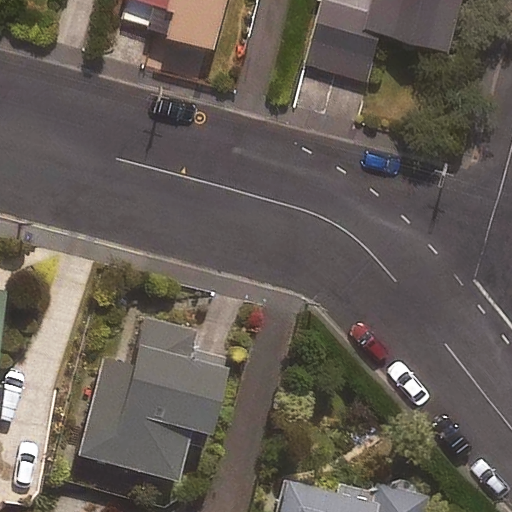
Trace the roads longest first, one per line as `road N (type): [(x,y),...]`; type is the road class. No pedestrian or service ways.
road 1 (residential): [(0,129),(319,211),(374,252),(464,361)]
road 2 (residential): [(464,361),(511,159)]
